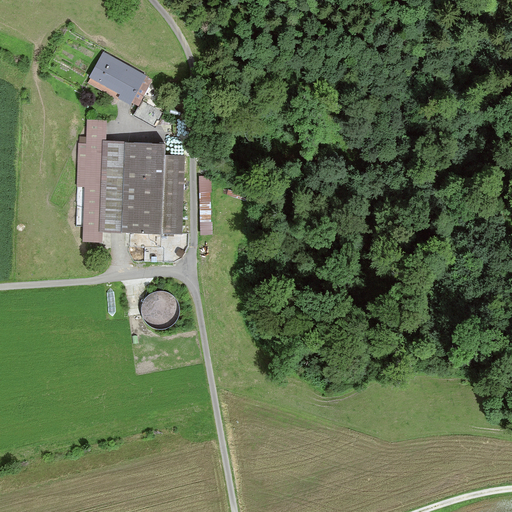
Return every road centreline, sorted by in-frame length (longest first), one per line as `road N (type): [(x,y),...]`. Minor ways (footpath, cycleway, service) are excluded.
road 1 (track): [(189,273),(234,511)]
road 2 (unclassified): [(0,286),(169,273)]
